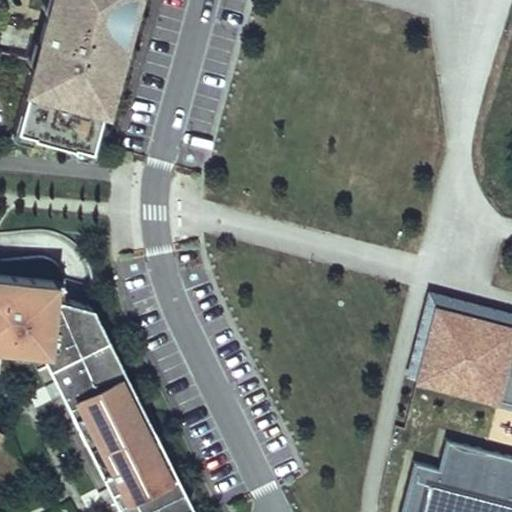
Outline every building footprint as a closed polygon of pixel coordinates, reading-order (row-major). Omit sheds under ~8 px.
[(86,156),(128,0),(48,0),(32,59),(37,61),(19,127),(14,125),(11,136),(86,156)] [(52,279),(0,273),(0,344),(14,346),(24,347),(37,348),(54,382),(67,376),(73,387),(60,394),(71,415),(82,409),(96,438),(85,444),(115,504),(126,498),(132,511),(173,511),(190,504),(174,473),(166,478),(137,419),(145,415),(130,385),(122,388),(87,318),(91,305),(72,300),(51,294),(52,279)] [(122,388),(130,385),(91,305),(87,318),(122,388)] [(511,511),(511,326),(434,307),(413,387),(511,408),(511,457),(444,439),(435,467),(413,461),(399,511),(511,511)] [(24,347),(14,346),(13,354),(23,355),(24,347)] [(67,376),(54,382),(60,394),(73,387),(67,376)] [(82,409),(71,415),(85,444),(96,438),(82,409)] [(145,415),(137,419),(166,478),(174,473),(145,415)] [(132,511),(126,498),(115,504),(119,511),(132,511)]
